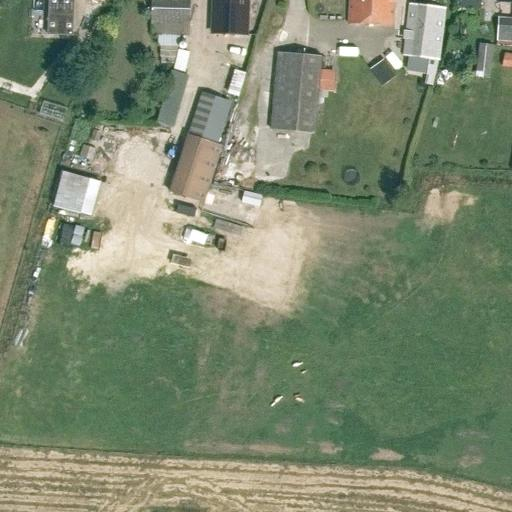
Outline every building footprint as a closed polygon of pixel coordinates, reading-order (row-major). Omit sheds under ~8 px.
[(49,0),(49,19),(74,20),(74,0),(49,0)] [(151,0),(151,21),(184,22),(184,0),(151,0)] [(213,0),(214,4),(212,33),(246,35),(247,0),(213,0)] [(348,0),(347,23),(394,25),(395,0),(348,0)] [(439,59),(445,8),(410,4),(404,55),(439,59)] [(511,41),(511,18),(498,17),(497,40),(511,41)] [(475,77),(490,79),(493,46),(479,44),(475,77)] [(314,133),(323,56),(279,51),(271,129),(314,133)] [(389,68),(375,77),(382,87),(395,77),(389,68)] [(170,69),(158,122),(176,126),(187,73),(170,69)] [(203,203),(222,147),(214,144),(228,104),(204,95),(171,192),(203,203)] [(83,145),(80,156),(92,160),(95,149),(83,145)] [(53,206),(91,216),(100,180),(62,170),(53,206)]
